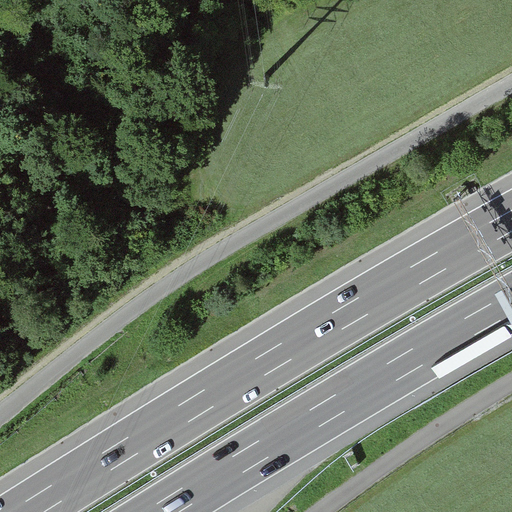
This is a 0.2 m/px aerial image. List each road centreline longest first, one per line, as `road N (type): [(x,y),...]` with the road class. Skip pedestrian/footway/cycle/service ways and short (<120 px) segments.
road 1 (unclassified): [(0,416),(112,325),(247,235),(511,83)]
road 2 (unknown): [(511,66),(160,274),(0,398)]
road 3 (motorway): [(511,222),(29,511)]
road 4 (motorway): [(161,511),(511,303)]
